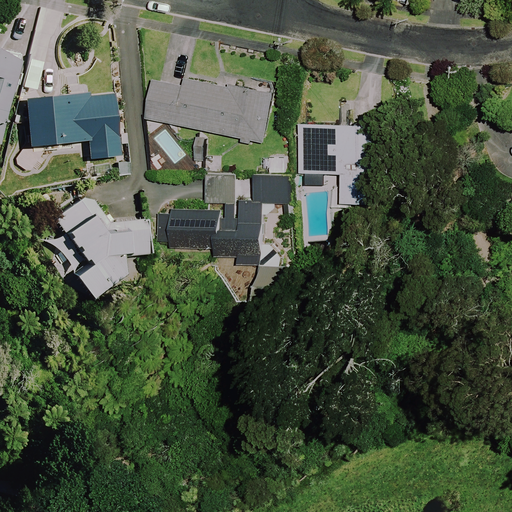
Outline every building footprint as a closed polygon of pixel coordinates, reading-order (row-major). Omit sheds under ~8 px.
[(0,123),(1,120),(20,62),(0,55),(0,123)] [(183,78),(182,86),(157,81),(149,121),(267,142),(276,95),(183,78)] [(72,161),(116,158),(118,178),(130,177),(128,149),(116,150),(112,96),(24,101),(27,147),(71,144),(72,161)] [(387,203),(387,125),(303,125),(303,174),(347,174),(347,203),(387,203)] [(23,148),(14,162),(29,172),(38,158),(23,148)] [(265,217),(266,217),(268,217),(269,217),(270,217),(271,216),(272,215),(273,215),(274,214),(275,213),(276,212),(276,211),(277,210),(277,208),(277,207),(277,206),(296,206),(297,178),(259,176),(258,203),(240,202),(240,175),(210,174),(209,203),(229,204),(229,212),(162,210),(161,247),(219,249),(218,256),(242,257),(242,263),(264,264),(265,217)] [(104,222),(86,195),(51,219),(83,267),(69,277),(86,301),(121,277),(121,256),(148,255),(147,224),(104,222)] [(265,265),(263,295),(296,296),(298,267),(265,265)]
